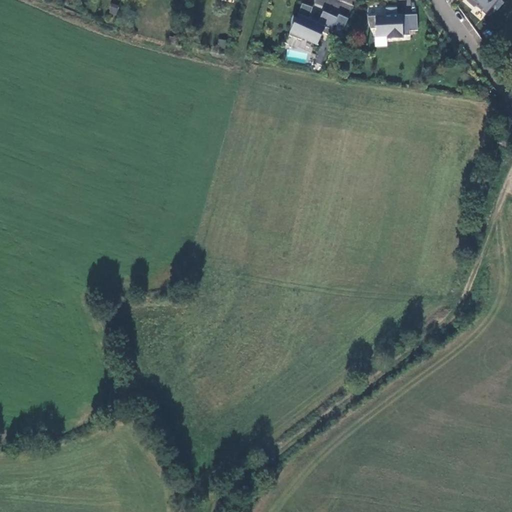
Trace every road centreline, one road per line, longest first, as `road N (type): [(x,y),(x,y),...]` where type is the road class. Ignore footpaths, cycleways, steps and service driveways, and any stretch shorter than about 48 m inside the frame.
road 1 (track): [(511,168),(464,300),(222,497),(216,511)]
road 2 (residential): [(511,104),(438,0)]
